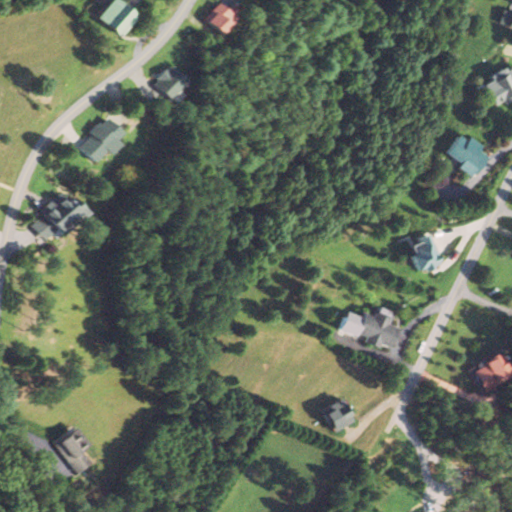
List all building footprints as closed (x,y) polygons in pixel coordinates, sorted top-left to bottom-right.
[(105,0),(91,17),(116,37),(131,18),(109,0),(105,0)] [(197,19),(216,36),(230,21),(212,4),(197,19)] [(478,88),(495,109),(511,95),(511,68),(508,63),(478,88)] [(69,146),(87,163),(115,135),(98,118),(69,146)] [(470,176),(485,153),(451,132),(436,154),(470,176)] [(49,235),(71,213),(49,191),(27,213),(49,235)] [(423,234),(412,239),(416,247),(403,253),(412,273),(436,262),(423,234)] [(329,330),(388,350),(396,327),(387,324),(391,314),(371,306),(368,315),(357,312),(355,318),(335,311),(329,330)] [(478,392),(504,375),(489,353),(463,369),(478,392)] [(328,434),(349,423),(336,399),(315,410),(328,434)]
